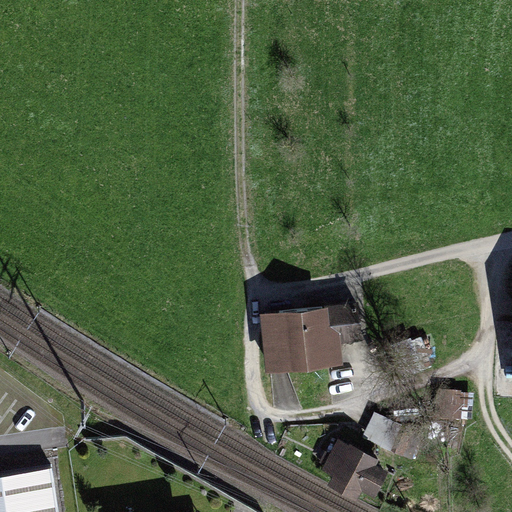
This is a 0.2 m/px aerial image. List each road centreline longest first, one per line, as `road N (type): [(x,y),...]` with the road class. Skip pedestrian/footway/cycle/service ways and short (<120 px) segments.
road 1 (track): [(241,0),(239,158),(259,402),(271,428),(370,417)]
road 2 (track): [(254,301),(511,244)]
